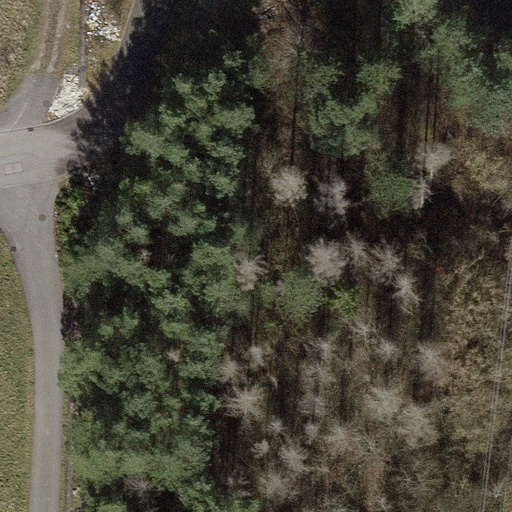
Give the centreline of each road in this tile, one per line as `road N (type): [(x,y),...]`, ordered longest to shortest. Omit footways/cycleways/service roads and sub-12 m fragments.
road 1 (trunk): [(285,511),(303,0)]
road 2 (track): [(0,179),(43,288),(52,386),(47,511)]
road 3 (track): [(384,0),(454,125),(511,188)]
road 4 (track): [(0,158),(37,110),(55,51),(57,0)]
